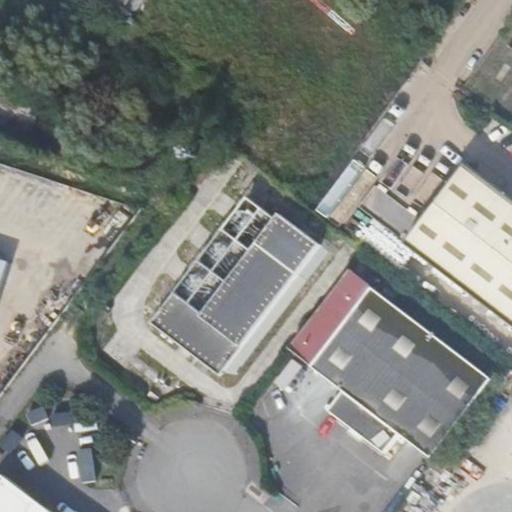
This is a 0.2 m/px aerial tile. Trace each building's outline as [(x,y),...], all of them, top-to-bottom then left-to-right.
[(511,321),(511,196),(472,166),(411,245),(511,321)] [(247,193),(149,322),(219,375),(317,246),(247,193)] [(0,301),(11,269),(37,278),(44,254),(38,241),(0,228),(0,301)] [(399,429),(431,455),(493,375),(374,282),(350,263),(323,300),(289,344),(312,361),(343,385),(327,406),(382,448),(399,429)] [(0,396),(15,376),(0,371),(0,396)] [(54,511),(3,472),(0,475),(0,511),(54,511)]
